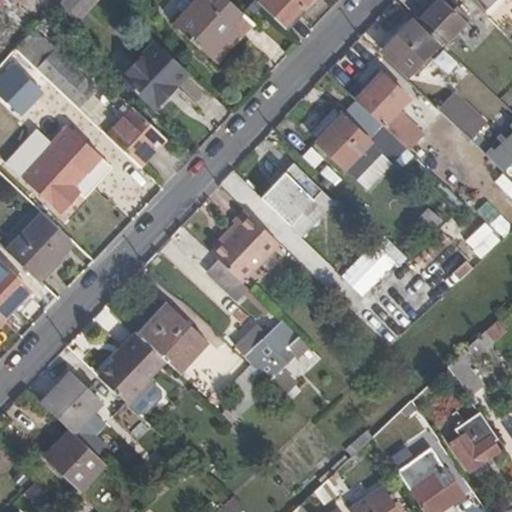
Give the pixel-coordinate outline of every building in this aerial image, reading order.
[(12,25),(30,18),(23,0),(11,0),(4,3),(12,25)] [(76,24),(98,0),(60,0),(55,6),(76,24)] [(220,10),(229,1),(228,0),(190,0),(172,20),(209,55),(236,26),(220,10)] [(265,0),(260,5),(281,25),(305,0),(265,0)] [(447,0),(439,0),(419,22),(439,42),(442,45),(467,19),(447,0)] [(468,0),(480,12),(491,0),(468,0)] [(236,26),(245,16),(229,1),(220,10),(236,26)] [(377,49),(396,26),(382,15),(363,38),(377,49)] [(245,16),(236,26),(209,55),(217,63),(254,24),(245,16)] [(418,21),(414,25),(436,46),(439,42),(419,22),(418,21)] [(414,25),(411,22),(384,50),(409,73),(436,46),(414,25)] [(85,77),(33,28),(14,48),(66,97),(85,77)] [(154,42),(119,79),(150,109),(186,73),(154,42)] [(15,66),(0,82),(0,94),(20,113),(41,89),(15,66)] [(382,72),(355,100),(384,128),(408,151),(419,139),(394,115),(410,99),(382,72)] [(454,92),(438,108),(470,140),(477,133),(486,124),(454,92)] [(101,132),(115,120),(93,94),(79,105),(101,132)] [(370,142),(384,128),(355,100),(315,141),(344,168),(370,142)] [(131,107),(105,134),(126,153),(140,167),(165,140),(131,107)] [(21,175),(58,210),(77,190),(72,184),(99,155),(66,123),(50,140),(52,142),(21,175)] [(511,131),(494,148),(486,155),(503,171),(511,162),(511,131)] [(470,140),(486,155),(494,148),(477,133),(470,140)] [(344,168),(353,177),(379,152),(370,142),(344,168)] [(333,202),(292,164),(260,198),(301,236),(333,202)] [(40,212),(4,250),(7,253),(36,281),(72,242),(40,212)] [(384,237),(371,251),(393,272),(406,258),(384,237)] [(0,261),(0,260),(7,253),(4,250),(0,246),(0,318),(2,321),(31,290),(0,261)] [(207,271),(238,301),(249,289),(218,260),(207,271)] [(335,280),(327,289),(352,313),(365,301),(359,295),(356,298),(335,280)] [(143,340),(171,311),(164,304),(136,333),(143,340)] [(204,341),(171,311),(143,340),(164,361),(169,365),(176,371),(204,341)] [(273,312),(256,328),(264,336),(280,320),(281,320),(273,312)] [(305,346),(280,320),(264,336),(256,328),(236,348),(268,381),(270,380),(280,370),(305,346)] [(467,366),(492,343),(484,332),(458,356),(467,366)] [(159,366),(164,361),(143,340),(136,333),(118,352),(120,354),(97,378),(127,406),(151,380),(149,377),(159,366)] [(164,361),(159,366),(164,370),(169,365),(164,361)] [(280,370),(270,380),(275,385),(286,375),(280,370)] [(70,372),(41,403),(70,430),(73,433),(102,402),(70,372)] [(237,394),(220,414),(231,424),(257,396),(237,377),(228,386),(237,394)] [(494,445),(499,442),(480,413),(454,431),(458,437),(449,442),(469,471),(499,452),(494,445)] [(78,491),(105,463),(73,433),(70,430),(44,458),(78,491)] [(439,511),(462,497),(442,468),(413,490),(427,511),(439,511)] [(155,478),(138,495),(148,504),(174,479),(169,474),(160,483),(155,478)] [(37,486),(27,492),(37,511),(42,511),(49,508),(37,486)] [(399,511),(383,487),(351,509),(352,511),(399,511)]
